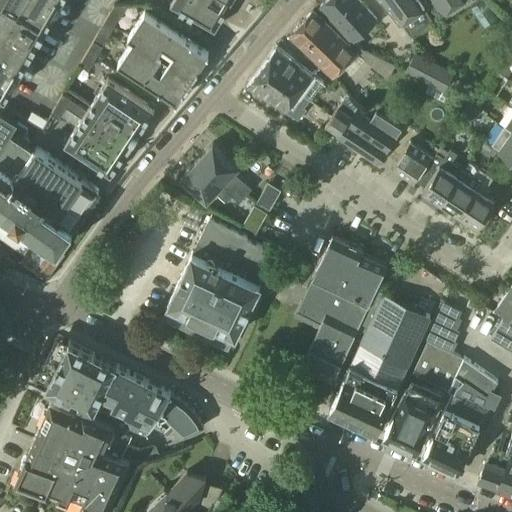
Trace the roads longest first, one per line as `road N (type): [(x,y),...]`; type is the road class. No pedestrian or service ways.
road 1 (residential): [(214,97),(465,275),(496,270),(511,251)]
road 2 (secondary): [(340,444),(47,307)]
road 3 (residential): [(47,307),(214,97)]
road 4 (tertiary): [(493,511),(340,444)]
road 5 (residential): [(214,97),(301,0)]
